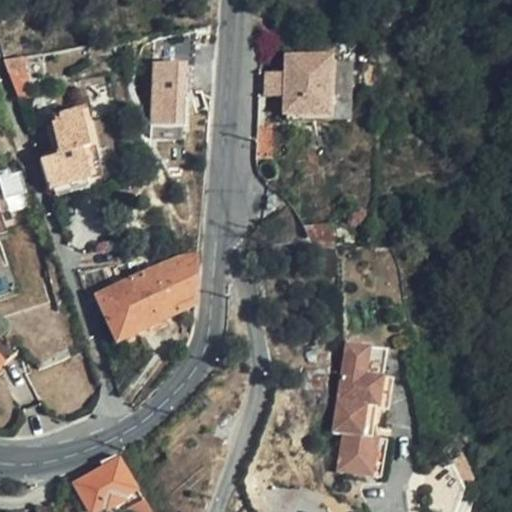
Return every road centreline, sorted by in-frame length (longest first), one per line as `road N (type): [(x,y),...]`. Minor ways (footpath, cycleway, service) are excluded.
road 1 (residential): [(122,433),(0,82)]
road 2 (residential): [(219,511),(263,374),(242,268),(233,250),(215,247)]
road 3 (tertiary): [(215,247),(233,0)]
road 4 (tertiary): [(122,433),(155,410),(200,358),(215,247)]
road 5 (tertiary): [(0,462),(47,462),(122,433)]
